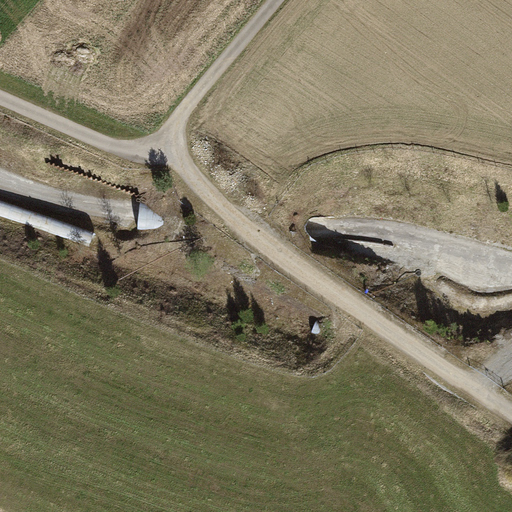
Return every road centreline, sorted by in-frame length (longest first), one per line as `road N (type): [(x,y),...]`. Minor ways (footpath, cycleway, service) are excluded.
road 1 (track): [(511,266),(401,234),(171,234),(0,187)]
road 2 (track): [(511,414),(246,231),(160,146)]
road 3 (track): [(160,146),(175,116),(275,0)]
road 4 (track): [(0,98),(109,146),(160,146)]
